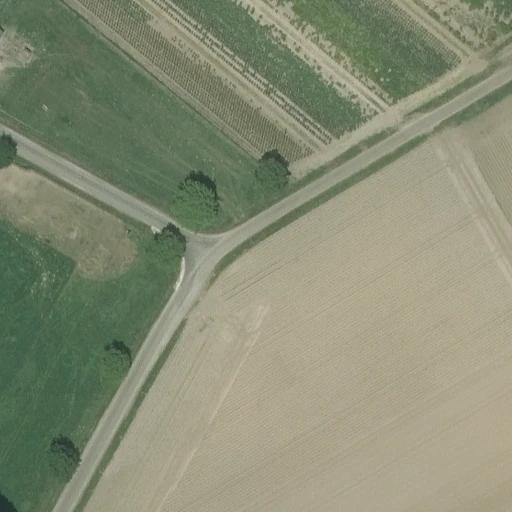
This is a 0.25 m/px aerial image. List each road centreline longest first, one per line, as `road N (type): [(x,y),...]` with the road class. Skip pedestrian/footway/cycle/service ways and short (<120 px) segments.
road 1 (unclassified): [(211,265),(280,211),(511,75)]
road 2 (unclassified): [(64,511),(161,332),(211,265)]
road 3 (unclassified): [(211,265),(199,243),(0,128)]
